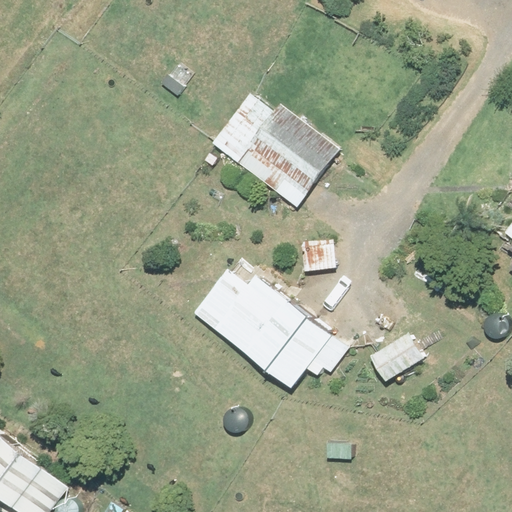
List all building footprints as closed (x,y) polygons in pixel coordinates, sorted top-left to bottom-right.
[(283,114),(255,94),(218,144),(303,207),(345,150),(288,108),(283,114)] [(339,240),(307,242),(309,272),(341,270),(339,240)] [(260,274),(241,260),(201,313),(299,387),(311,370),(327,383),(355,347),(260,274)] [(432,358),(415,333),(375,359),(392,384),(432,358)] [(58,511),(78,485),(0,427),(0,490),(30,511),(58,511)]
